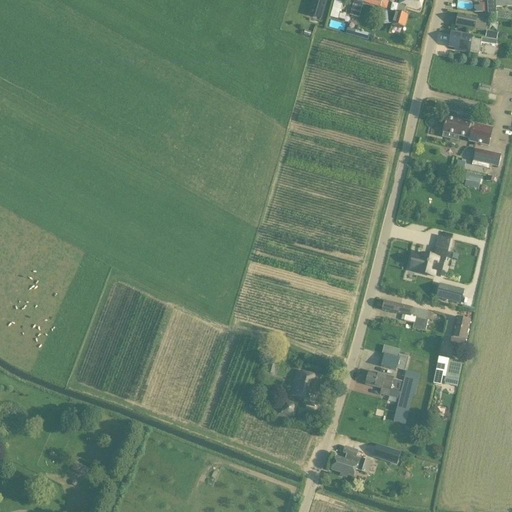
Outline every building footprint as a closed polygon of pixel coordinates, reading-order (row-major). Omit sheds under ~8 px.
[(327,3),(319,0),(314,16),(322,19),(327,3)] [(385,9),(387,0),(363,0),(363,2),(385,9)] [(396,12),(395,12),(391,24),(404,28),(408,16),(404,14),(406,7),(419,11),(422,0),(399,0),(399,5),(396,12)] [(487,0),(488,16),(496,18),(495,6),(496,3),(495,1),(503,0),(502,0),(487,0)] [(511,0),(502,0),(503,0),(495,1),(496,3),(495,6),(496,18),(496,7),(511,6),(511,0)] [(458,16),(456,26),(456,27),(475,31),(475,30),(483,31),(485,21),(488,22),(489,19),(476,17),(476,19),(458,16)] [(485,38),(496,41),(498,33),(487,31),(485,38)] [(454,51),(469,53),(469,52),(479,54),(481,43),(495,46),(496,41),(481,39),(481,41),(471,39),(471,37),(451,33),(449,48),(455,49),(454,51)] [(443,131),(467,137),(467,139),(469,139),(469,142),(488,147),(492,128),(456,120),(456,122),(446,119),(443,131)] [(472,165),(484,168),(485,164),(489,165),(498,167),(501,156),(475,150),(472,161),(473,161),(472,165)] [(479,185),(481,177),(466,174),(464,182),(479,185)] [(412,262),(427,266),(433,248),(449,253),(453,239),(434,235),(431,244),(418,241),(415,247),(409,244),(404,256),(412,259),(412,262)] [(439,288),(436,300),(461,306),(464,294),(439,288)] [(384,302),(381,310),(415,318),(412,329),(425,332),(428,321),(425,321),(425,319),(431,321),(433,313),(427,312),(384,302)] [(449,346),(464,349),(470,321),(456,318),(449,346)] [(400,358),(384,354),(381,367),(396,372),(396,369),(405,372),(409,358),(400,356),(400,358)] [(447,358),(438,356),(435,372),(443,374),(447,358)] [(462,362),(449,360),(445,378),(458,381),(459,380),(462,362)] [(297,371),(290,395),(313,402),(320,377),(297,371)] [(395,415),(407,418),(413,395),(415,395),(419,381),(420,375),(406,371),(404,377),(395,415)] [(381,389),(379,394),(388,397),(393,378),(369,372),(368,373),(364,372),(362,382),(366,383),(365,385),(381,389)] [(440,386),(443,374),(435,372),(432,384),(440,386)] [(289,396),(280,393),(273,417),(291,423),(293,418),(294,418),(298,405),(287,401),(289,396)] [(392,458),(395,450),(383,446),(381,454),(392,458)] [(346,478),(346,476),(352,478),(355,470),(367,474),(371,463),(355,457),(357,451),(345,447),(342,453),(346,454),(344,460),(335,457),(331,470),(340,474),(340,476),(346,478)]
